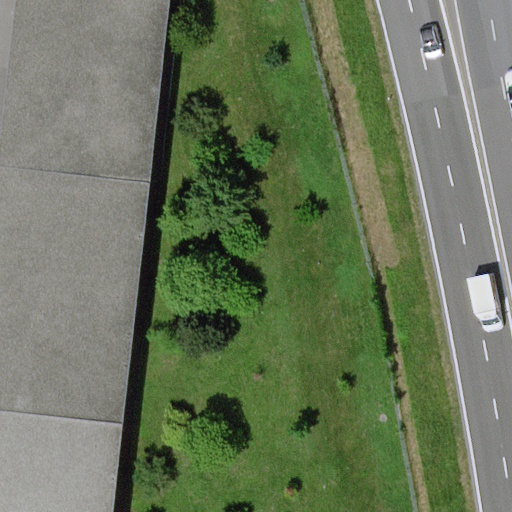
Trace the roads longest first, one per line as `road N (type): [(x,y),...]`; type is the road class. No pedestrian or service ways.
road 1 (primary): [(407,0),(452,172),(511,495)]
road 2 (primary): [(511,123),(490,0)]
